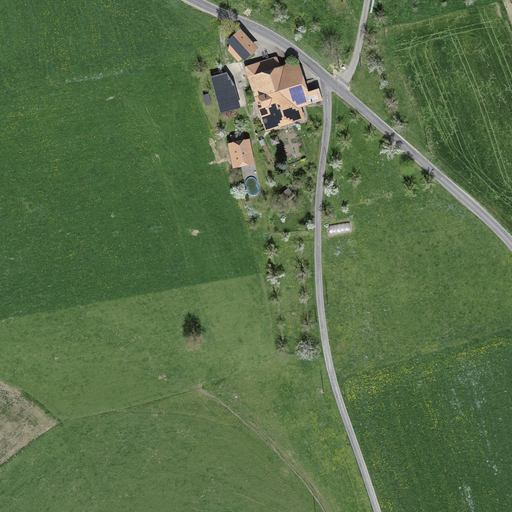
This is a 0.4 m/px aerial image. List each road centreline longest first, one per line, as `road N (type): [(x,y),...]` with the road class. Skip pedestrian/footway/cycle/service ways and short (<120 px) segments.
road 1 (unclassified): [(377,511),(321,317),(317,218),(327,78)]
road 2 (unclassified): [(511,243),(327,78)]
road 3 (unclassified): [(327,78),(262,30),(193,0)]
